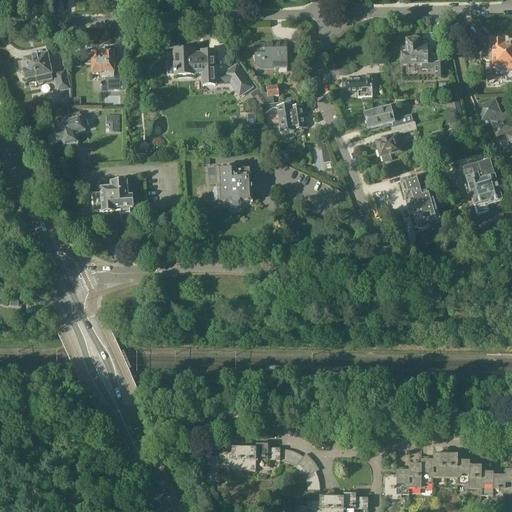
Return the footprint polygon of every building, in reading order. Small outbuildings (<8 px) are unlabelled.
[(402,55),(402,65),(422,65),(422,71),(428,71),(434,71),(434,65),(428,65),(428,43),(423,43),(423,41),(415,41),(413,40),(410,40),(409,41),(407,41),(407,55),(402,55)] [(511,43),(509,44),(508,46),(502,46),(502,44),(492,44),(492,48),(486,49),(484,51),(484,59),(486,61),(492,61),(493,78),(502,78),(502,85),(511,84),(511,43)] [(261,70),(288,70),(287,44),(266,44),(266,45),(256,45),(256,56),(254,57),(256,66),(259,65),(261,70)] [(167,62),(167,76),(176,76),(176,77),(177,77),(179,79),(192,78),(194,77),(195,77),(195,75),(203,74),(204,87),(216,86),(216,83),(231,83),(240,97),(253,88),(237,66),(225,74),(225,75),(215,76),(215,53),(202,53),(202,55),(194,56),(194,51),(184,52),(184,51),(183,51),(181,50),(177,50),(176,52),(175,52),(175,62),(167,62)] [(102,79),(109,79),(109,91),(127,91),(127,75),(127,82),(121,82),(121,77),(114,77),(114,74),(115,74),(115,55),(93,55),(93,56),(86,56),(86,65),(93,65),(93,76),(102,76),(102,79)] [(39,84),(53,81),(52,76),(48,56),(24,62),(25,62),(18,64),(21,74),(25,73),(27,82),(38,80),(39,84)] [(372,65),(384,64),(384,56),(372,57),(372,65)] [(470,61),(470,72),(481,72),(481,61),(470,61)] [(446,78),(446,65),(434,65),(434,71),(434,78),(446,78)] [(60,93),(68,91),(71,91),(66,71),(53,74),(58,94),(60,93)] [(372,89),(373,89),(373,77),(370,77),(369,76),(366,76),(365,77),(362,78),(362,80),(343,81),(343,84),(342,86),(342,88),(344,89),(344,93),(358,93),(358,99),(362,99),(362,102),(372,101),(372,98),(372,89)] [(268,97),(279,96),(278,87),(267,88),(268,97)] [(68,91),(60,93),(61,101),(52,103),(54,112),(70,108),(70,107),(71,107),(68,91)] [(264,115),(272,109),(271,108),(269,105),(261,94),(254,100),(264,115)] [(273,108),(273,109),(277,108),(281,133),(295,131),(295,130),(304,129),(301,108),(292,109),(291,102),(269,105),(271,108),(273,108)] [(481,112),(478,113),(480,117),(484,127),(491,124),(497,137),(506,133),(511,147),(511,124),(508,115),(499,119),(497,116),(499,115),(494,102),(479,108),(481,112)] [(462,113),(459,103),(451,105),(453,115),(462,113)] [(398,122),(394,123),(390,109),(364,115),(368,130),(388,125),(389,130),(413,123),(411,116),(400,119),(398,122)] [(76,135),(86,132),(81,118),(80,114),(73,116),(74,121),(57,126),(59,133),(54,135),(55,135),(48,137),(51,145),(57,143),(57,144),(62,142),(64,149),(78,144),(76,135)] [(261,124),(255,124),(255,114),(247,115),(248,131),(261,131),(261,124)] [(392,130),(394,137),(382,140),(382,142),(377,144),(379,151),(377,151),(379,158),(382,157),(384,163),(392,161),(390,156),(401,153),(399,144),(397,136),(400,135),(416,130),(414,123),(392,130)] [(321,149),(322,156),(330,155),(326,144),(323,145),(322,138),(315,139),(315,143),(317,142),(318,149),(321,149)] [(428,158),(412,164),(416,172),(424,169),(430,166),(431,166),(428,158)] [(487,207),(501,202),(494,178),(490,163),(463,170),(466,180),(474,207),(477,215),(478,216),(488,213),(488,212),(487,207)] [(430,166),(424,169),(429,181),(435,178),(430,166)] [(235,171),(235,168),(209,170),(210,185),(219,185),(219,189),(218,189),(218,190),(212,191),(213,204),(220,204),(220,205),(230,205),(230,206),(234,208),(240,208),(243,205),(243,204),(253,203),(251,177),(250,177),(250,170),(235,171)] [(429,224),(439,221),(431,192),(428,185),(419,188),(416,178),(400,183),(406,200),(409,199),(416,223),(417,223),(418,229),(420,230),(429,227),(430,225),(429,224)] [(128,199),(127,184),(112,186),(112,190),(102,191),(102,194),(92,195),(94,215),(104,214),(115,213),(114,211),(120,210),(121,216),(132,215),(132,210),(133,209),(133,199),(128,199)] [(280,462),(281,451),(281,450),(269,450),(269,446),(256,446),(256,449),(232,449),(232,455),(220,455),(220,459),(208,459),(208,470),(220,470),(220,478),(232,479),(232,468),(244,468),(244,472),(256,472),(256,469),(268,469),(268,461),(280,462)] [(293,453),(287,451),(284,463),(287,464),(289,464),(293,453)] [(298,455),(293,453),(289,464),(291,465),(293,466),(298,455)] [(298,455),(293,466),(295,467),(296,468),(299,465),(304,458),(298,455)] [(304,458),(299,465),(302,468),(311,460),(306,455),(304,458)] [(458,459),(458,456),(433,455),(433,459),(421,458),(421,466),(409,466),(409,469),(397,469),(397,477),(385,477),(385,500),(397,500),(397,496),(409,497),(409,490),(421,490),(421,486),(433,487),(433,476),(445,476),(445,479),(457,480),(457,487),(469,487),(469,491),(481,491),(480,498),(492,498),(492,502),(505,502),(505,495),(511,494),(511,471),(505,471),(505,478),(493,478),(493,470),(481,470),(481,467),(469,467),(470,459),(458,459)] [(311,460),(302,468),(306,472),(316,465),(311,460)] [(299,465),(296,468),(298,470),(300,471),(301,473),(302,475),(305,478),(308,476),(306,472),(302,468),(299,465)] [(316,465),(306,472),(308,476),(316,473),(319,471),(316,465)] [(308,476),(305,478),(306,480),(307,482),(318,478),(316,473),(308,476)] [(318,478),(307,482),(307,485),(308,487),(320,485),(318,478)] [(356,495),(344,495),(344,498),(320,497),(320,504),(308,504),(307,508),(295,508),(295,511),(356,511),(356,510),(368,510),(368,499),(356,499),(356,495)]
